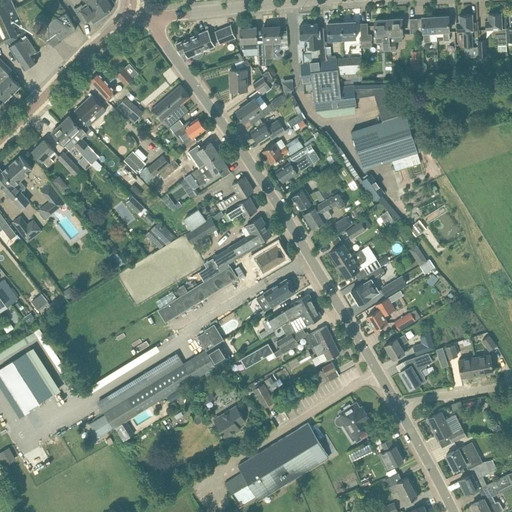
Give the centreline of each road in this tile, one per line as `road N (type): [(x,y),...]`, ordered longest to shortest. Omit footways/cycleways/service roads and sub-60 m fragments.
road 1 (tertiary): [(378,370),(277,199),(153,19)]
road 2 (residential): [(153,511),(378,370)]
road 3 (tertiary): [(0,137),(127,11)]
road 4 (tertiary): [(311,0),(153,19)]
road 5 (tertiary): [(447,511),(395,401)]
